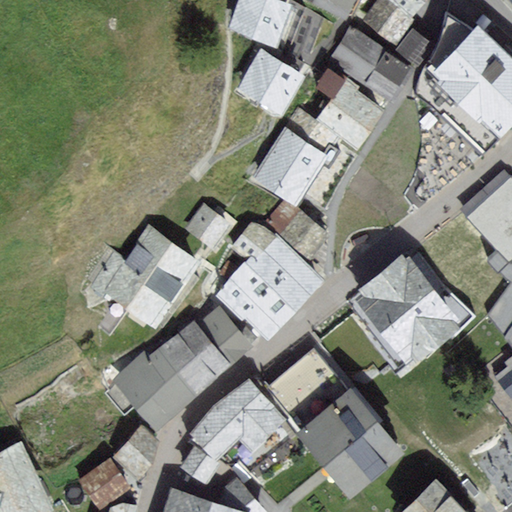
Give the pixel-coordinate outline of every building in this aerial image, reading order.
[(291,4),(280,0),(237,0),(227,29),(277,49),(291,4)] [(355,0),(317,0),(348,16),(355,0)] [(411,16),(393,0),(378,0),(365,19),(395,43),(414,17),(411,16)] [(393,0),(411,16),(424,0),(393,0)] [(448,15),(428,69),(501,140),(511,128),(511,59),(477,26),(473,31),(448,15)] [(391,96),(410,69),(351,29),(332,56),(391,96)] [(431,44),(412,30),(397,49),(415,64),(431,44)] [(258,104),(280,118),(306,76),(260,47),(235,90),(258,104)] [(370,132),(385,110),(374,101),(357,90),(360,86),(346,77),(344,79),(327,68),(315,88),(330,99),(315,119),(296,106),(286,126),(323,151),(333,135),(357,152),(370,132)] [(323,152),(284,127),(249,180),(296,207),(302,197),(324,164),(330,167),(339,151),(328,145),(323,152)] [(511,170),(508,166),(454,217),(503,280),(473,309),(511,357),(483,382),(511,422),(511,170)] [(213,254),(236,224),(206,202),(184,231),(213,254)] [(279,233),(306,256),(328,229),(300,207),(279,233)] [(142,221),(96,285),(159,330),(205,265),(142,221)] [(465,304),(415,239),(342,295),(392,360),(465,304)] [(276,240),(216,296),(264,342),(319,286),(276,240)] [(194,318),(157,349),(197,395),(233,363),(194,318)] [(315,341),(261,386),(353,495),(407,450),(315,341)] [(156,430),(197,395),(157,349),(115,381),(156,430)] [(289,423),(250,384),(190,439),(197,446),(185,468),(198,479),(203,473),(216,475),(221,464),(241,447),(253,458),(289,423)] [(160,442),(142,427),(115,458),(138,480),(151,464),(160,442)] [(0,511),(48,511),(53,510),(20,441),(0,450),(0,511)] [(133,488),(110,455),(81,476),(104,508),(133,488)] [(466,511),(435,479),(400,511),(466,511)] [(239,511),(226,495),(217,511),(239,511)]
